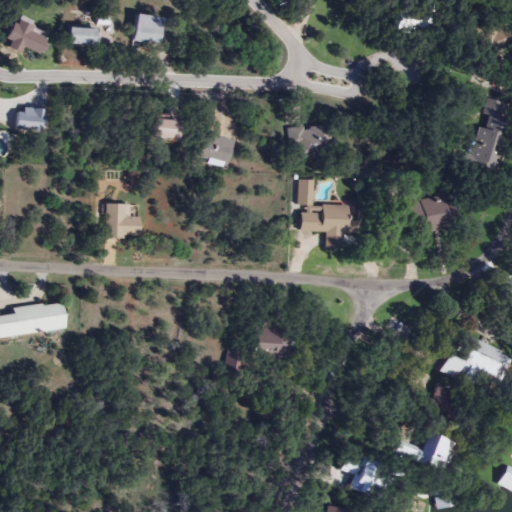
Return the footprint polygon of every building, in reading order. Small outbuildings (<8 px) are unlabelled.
[(127,41),(153,46),(158,19),(133,14),(127,41)] [(0,48),(16,53),(17,49),(36,55),(43,35),(6,23),(0,41),(0,48)] [(511,45),(505,27),(488,33),(496,52),(511,45)] [(89,45),(89,29),(63,29),(63,45),(89,45)] [(14,109),(14,131),(41,131),(41,109),(14,109)] [(148,137),(174,140),(176,122),(150,119),(148,137)] [(327,126),(285,129),(287,159),(329,156),(327,126)] [(464,166),(487,177),(506,139),(482,128),(464,166)] [(228,141),(199,134),(193,158),(222,165),(228,141)] [(344,206),(310,205),(310,181),(294,180),(293,233),(326,234),(325,247),(337,247),(338,234),(353,235),(353,220),(344,219),(344,206)] [(401,203),(405,236),(446,230),(441,197),(401,203)] [(125,205),(101,205),(101,238),(134,238),(134,218),(125,218),(125,205)] [(0,338),(59,330),(56,303),(9,310),(9,314),(0,315),(0,338)] [(511,315),(496,339),(511,350),(511,315)] [(283,357),(283,323),(249,323),(249,357),(283,357)] [(496,383),(507,357),(463,337),(453,359),(443,355),(435,372),(459,382),(462,376),(477,383),(480,376),(496,383)] [(221,373),(237,376),(242,351),(226,347),(221,373)] [(393,442),(388,456),(435,474),(446,444),(421,435),(415,450),(393,442)] [(343,489),(362,498),(375,471),(342,456),(336,470),(349,476),(343,489)] [(500,461),(511,467),(511,492),(492,481),(500,461)]
